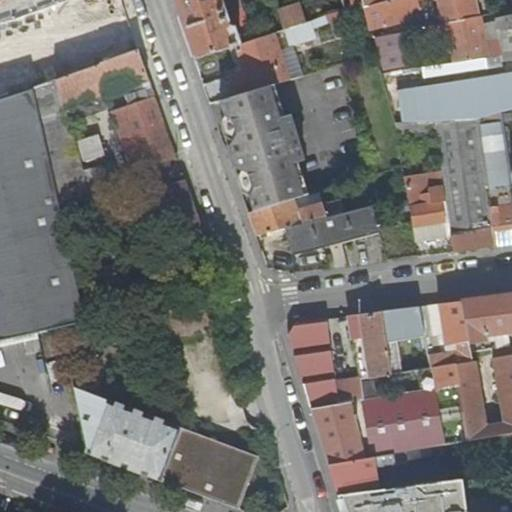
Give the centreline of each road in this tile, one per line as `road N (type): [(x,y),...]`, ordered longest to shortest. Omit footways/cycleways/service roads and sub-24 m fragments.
road 1 (residential): [(142,0),(252,317)]
road 2 (residential): [(511,279),(252,317)]
road 3 (residential): [(252,317),(315,511)]
